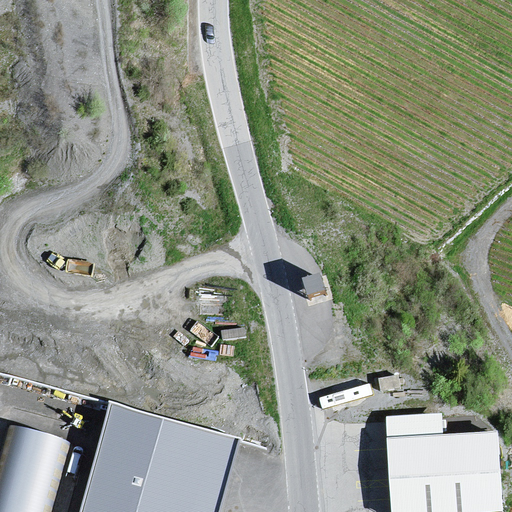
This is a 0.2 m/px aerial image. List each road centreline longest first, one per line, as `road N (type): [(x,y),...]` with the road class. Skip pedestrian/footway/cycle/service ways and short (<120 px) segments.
road 1 (tertiary): [(304,511),(281,314),(218,61),(213,0)]
road 2 (track): [(511,202),(476,251),(476,277),(511,346)]
